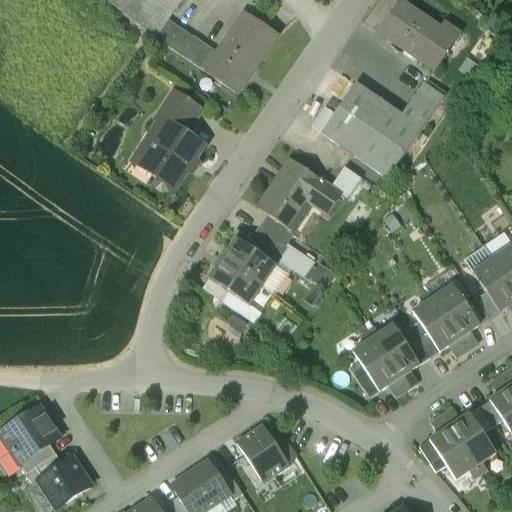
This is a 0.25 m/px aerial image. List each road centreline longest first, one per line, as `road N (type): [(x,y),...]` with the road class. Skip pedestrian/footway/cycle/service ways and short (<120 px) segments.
road 1 (residential): [(150,378),(173,264),(356,0)]
road 2 (residential): [(121,498),(278,394)]
road 3 (residential): [(511,352),(374,445)]
road 4 (residential): [(121,498),(57,400),(57,377)]
road 5 (residential): [(278,394),(150,378)]
